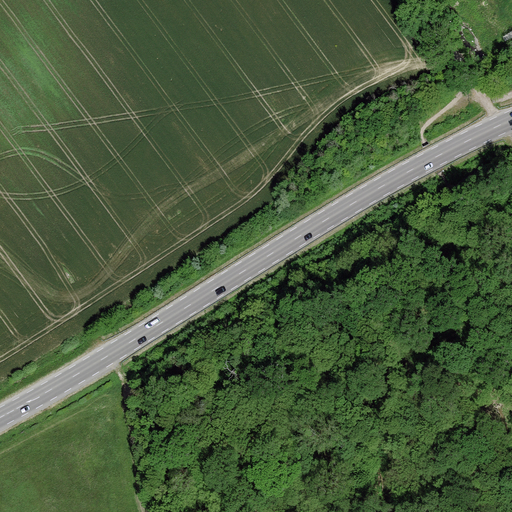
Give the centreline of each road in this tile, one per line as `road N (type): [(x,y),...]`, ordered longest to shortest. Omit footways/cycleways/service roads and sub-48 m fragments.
road 1 (primary): [(0,419),(384,186),(511,121)]
road 2 (track): [(127,385),(511,155)]
road 3 (track): [(413,0),(468,77),(455,100),(421,128),(450,191)]
